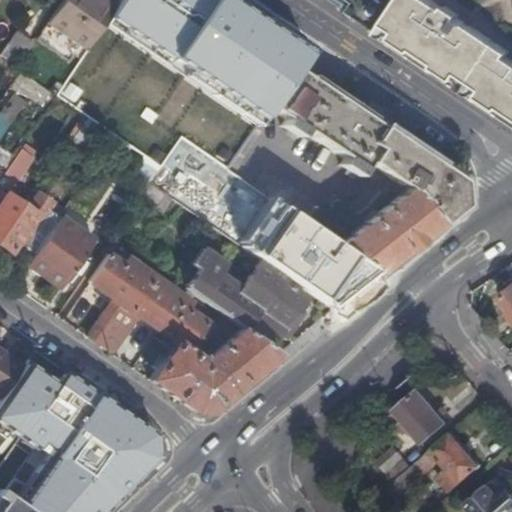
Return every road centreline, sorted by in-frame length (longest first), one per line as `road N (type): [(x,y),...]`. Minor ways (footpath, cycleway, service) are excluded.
road 1 (tertiary): [(275,0),(511,159)]
road 2 (residential): [(222,458),(0,301)]
road 3 (primary): [(288,396),(421,284)]
road 4 (residential): [(421,284),(511,390)]
